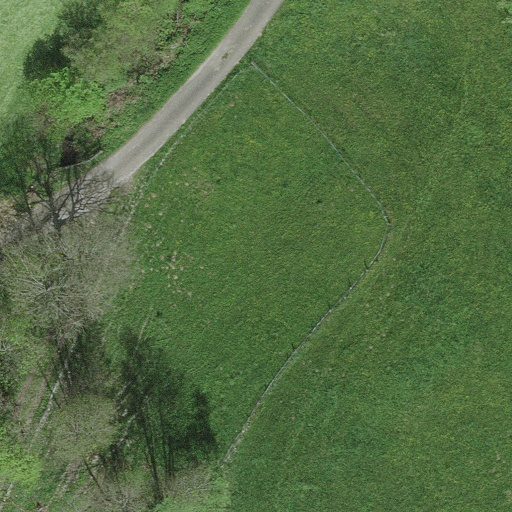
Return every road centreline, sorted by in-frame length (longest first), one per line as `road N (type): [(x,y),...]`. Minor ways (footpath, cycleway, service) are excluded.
road 1 (track): [(0,249),(118,170),(269,0)]
road 2 (track): [(118,170),(0,463)]
